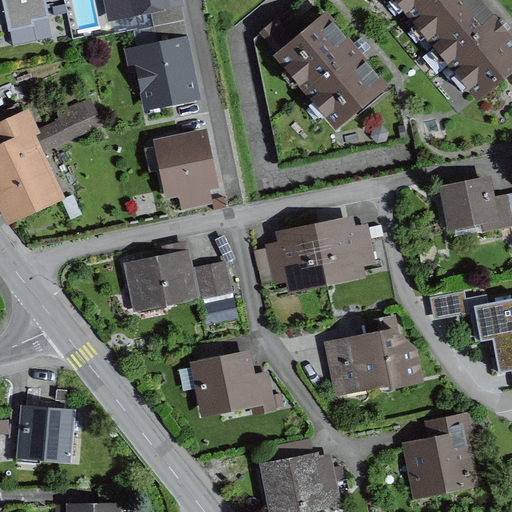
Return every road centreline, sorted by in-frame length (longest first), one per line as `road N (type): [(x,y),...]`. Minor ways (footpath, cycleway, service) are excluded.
road 1 (residential): [(237,216),(508,160)]
road 2 (residential): [(237,216),(264,341),(347,455)]
road 3 (unclassified): [(205,511),(59,326)]
road 4 (residential): [(19,276),(75,248),(237,216)]
road 5 (residential): [(193,0),(237,216)]
